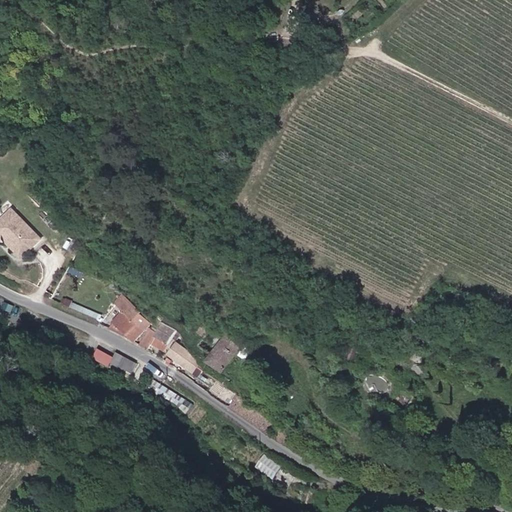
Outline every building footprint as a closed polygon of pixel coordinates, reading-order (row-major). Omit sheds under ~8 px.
[(5,227),(18,213),(15,211),(0,226),(0,231),(5,237),(10,232),(5,227)] [(44,239),(18,213),(5,227),(10,232),(5,237),(26,257),(44,239)] [(113,327),(140,340),(154,323),(143,315),(145,312),(125,293),(115,304),(126,311),(113,327)] [(182,332),(170,323),(163,333),(161,335),(165,338),(160,345),(168,351),(182,332)] [(142,343),(151,349),(153,347),(157,342),(156,341),(161,335),(163,333),(155,326),(142,343)] [(234,335),(216,361),(232,372),(250,346),(234,335)] [(178,346),(171,356),(196,374),(202,365),(192,358),(194,357),(178,346)] [(101,349),(96,357),(111,366),(113,363),(116,358),(101,349)] [(134,374),(140,364),(119,352),(116,358),(113,363),(134,374)] [(234,410),(287,445),(295,433),(242,399),(234,410)] [(255,466),(271,478),(280,465),(263,454),(255,466)]
